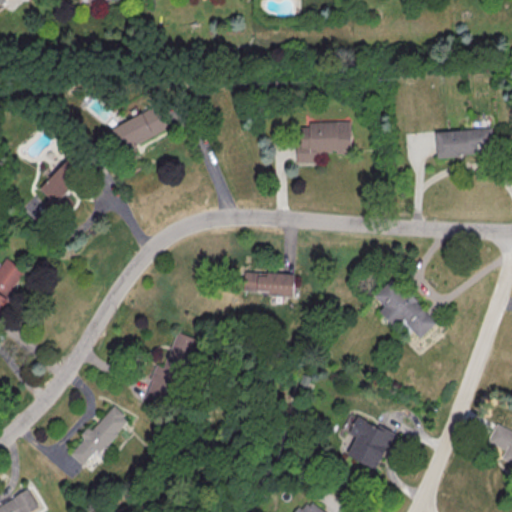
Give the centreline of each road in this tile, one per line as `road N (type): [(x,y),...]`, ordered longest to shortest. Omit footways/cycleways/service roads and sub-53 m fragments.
road 1 (residential): [(511,234),(199,219),(152,246),(57,386),(0,439)]
road 2 (residential): [(511,249),(418,511)]
